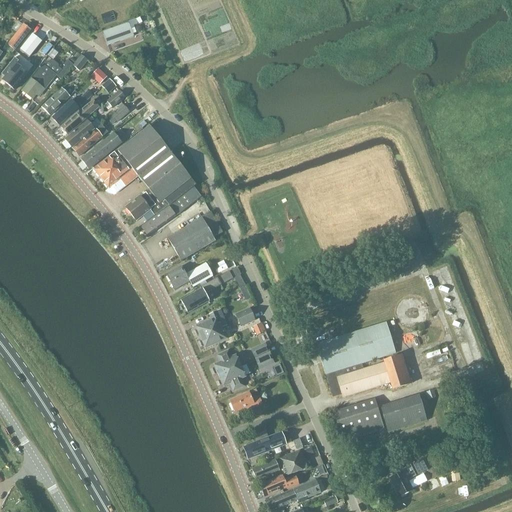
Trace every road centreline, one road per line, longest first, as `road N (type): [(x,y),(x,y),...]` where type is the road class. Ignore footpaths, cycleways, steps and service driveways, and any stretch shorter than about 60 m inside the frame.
road 1 (residential): [(354,511),(186,138),(65,32),(9,0)]
road 2 (tertiary): [(249,511),(165,309),(131,250),(69,170),(0,105)]
road 3 (primary): [(107,511),(0,342)]
road 4 (unclassified): [(65,511),(0,404)]
